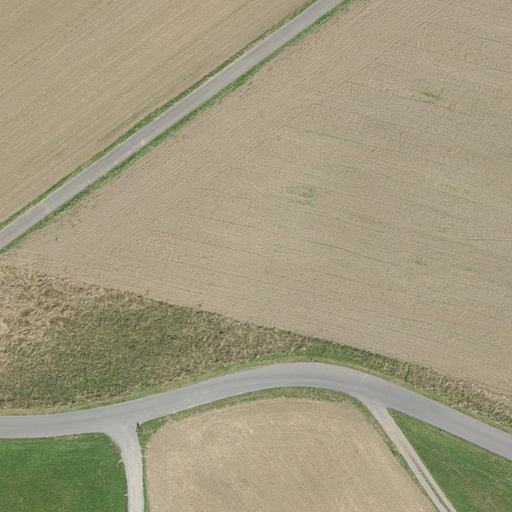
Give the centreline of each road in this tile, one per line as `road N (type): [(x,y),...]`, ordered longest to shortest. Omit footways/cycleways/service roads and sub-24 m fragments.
road 1 (tertiary): [(511,445),(371,386),(286,373),(120,415),(0,426)]
road 2 (track): [(330,0),(0,240)]
road 3 (track): [(371,386),(387,423),(452,511)]
